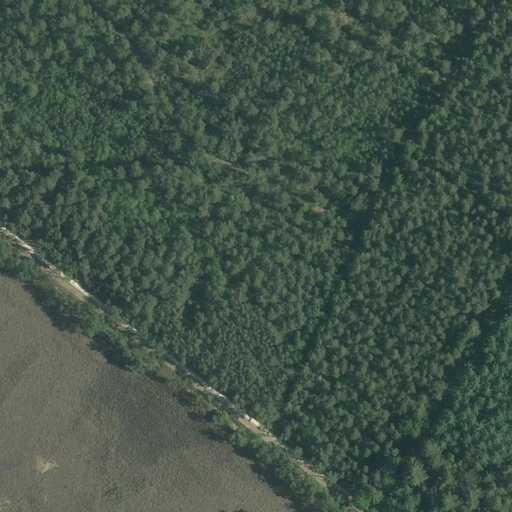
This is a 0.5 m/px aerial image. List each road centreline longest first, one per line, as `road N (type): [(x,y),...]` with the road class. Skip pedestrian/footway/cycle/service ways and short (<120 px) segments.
road 1 (track): [(82,0),(130,41),(167,117),(192,144),(257,169),(306,202),(360,217),(373,209),(504,0)]
road 2 (track): [(0,234),(359,511)]
road 3 (track): [(374,511),(511,295)]
road 4 (track): [(400,155),(511,224)]
